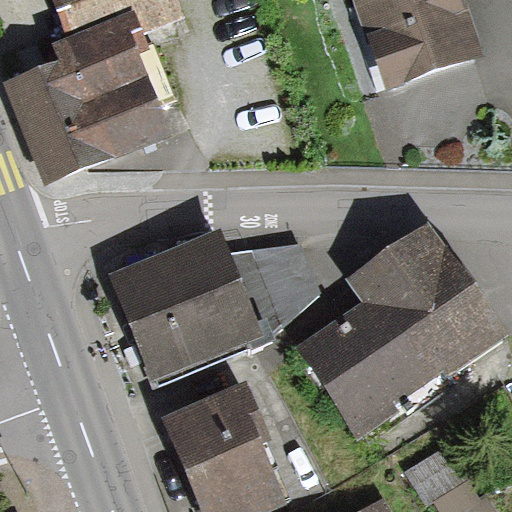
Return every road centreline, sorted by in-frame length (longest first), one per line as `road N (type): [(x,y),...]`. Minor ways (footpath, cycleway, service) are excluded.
road 1 (residential): [(14,237),(86,219),(218,209),(511,214)]
road 2 (tertiary): [(14,237),(70,397)]
road 3 (tertiary): [(70,397),(112,511)]
